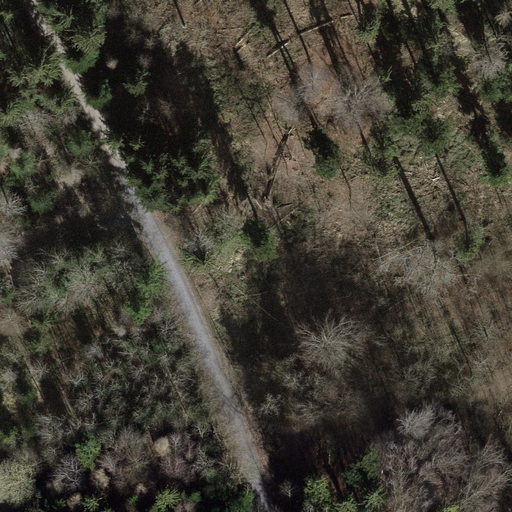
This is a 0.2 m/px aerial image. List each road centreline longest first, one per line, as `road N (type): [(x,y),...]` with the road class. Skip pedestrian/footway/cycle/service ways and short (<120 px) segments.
road 1 (track): [(264,511),(235,424),(142,210),(23,0)]
road 2 (track): [(142,210),(0,263)]
